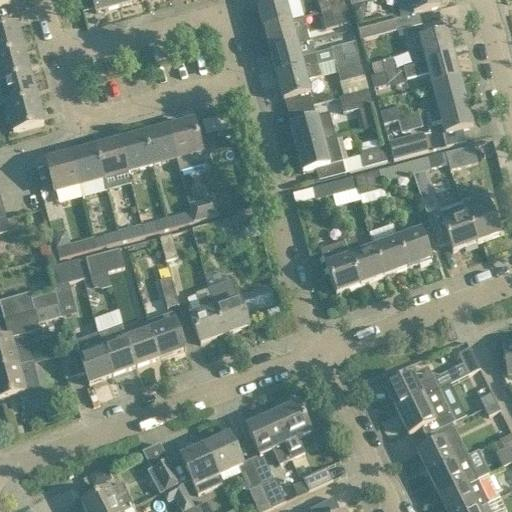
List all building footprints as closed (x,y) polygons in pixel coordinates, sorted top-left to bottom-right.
[(0,0),(0,8),(11,5),(9,0),(0,0)] [(91,0),(96,15),(121,9),(118,0),(91,0)] [(118,0),(121,9),(145,2),(144,0),(118,0)] [(268,0),(269,3),(257,6),(264,31),(292,24),(304,20),(305,20),(299,0),(268,0)] [(318,3),(321,16),(345,9),(343,0),(326,0),(327,1),(318,3)] [(440,10),(437,0),(395,0),(397,8),(410,5),(413,18),(440,10)] [(364,4),(351,8),(354,21),(363,19),(366,13),(364,4)] [(350,26),(345,9),(321,16),(325,32),(350,26)] [(374,40),(384,38),(384,37),(396,34),(392,19),(357,29),(361,44),(374,40)] [(292,24),(264,31),(271,55),(311,44),(305,20),(304,20),(292,24)] [(0,59),(24,53),(17,28),(0,33),(0,59)] [(413,57),(416,68),(453,58),(446,33),(418,41),(422,55),(413,57)] [(311,44),(271,55),(277,79),(317,68),(311,44)] [(331,51),(334,63),(359,57),(355,45),(331,51)] [(0,59),(0,85),(30,78),(24,53),(0,59)] [(359,57),(334,63),(334,64),(338,75),(344,100),(339,101),(339,102),(369,94),(359,57)] [(428,77),(432,89),(459,82),(453,58),(416,68),(403,71),(406,83),(428,77)] [(367,67),(371,80),(395,73),(392,61),(367,67)] [(317,68),(277,79),(283,103),(284,103),(303,98),(309,96),(312,96),(308,83),(321,80),(317,68)] [(399,86),(395,73),(371,80),(374,93),(399,86)] [(0,85),(0,86),(6,110),(37,102),(30,78),(0,85)] [(424,104),(427,116),(466,106),(459,82),(432,89),(435,102),(424,104)] [(373,109),(369,94),(339,102),(343,117),(373,109)] [(44,127),(37,102),(6,110),(13,135),(44,127)] [(472,131),(466,106),(427,116),(431,128),(441,125),(444,137),(447,150),(466,145),(463,133),(472,131)] [(384,128),(398,124),(408,121),(405,109),(380,115),(384,128)] [(329,116),(290,126),(297,152),(336,141),(333,129),(329,116)] [(408,121),(398,124),(402,136),(412,134),(408,121)] [(168,132),(177,162),(180,176),(205,169),(201,156),(202,156),(193,125),(168,132)] [(144,139),(153,169),(177,162),(168,132),(144,139)] [(218,133),(208,135),(208,143),(214,146),(221,144),(218,133)] [(428,155),(423,136),(389,145),(394,164),(428,155)] [(120,145),(128,175),(153,169),(144,139),(120,145)] [(336,141),(297,152),(303,175),(316,172),(319,183),(338,178),(346,176),(342,164),(336,142),(336,141)] [(95,152),(104,182),(106,191),(131,185),(128,175),(120,145),(95,152)] [(378,151),(360,156),(361,159),(364,171),(387,165),(383,149),(378,151)] [(445,156),(449,168),(450,173),(478,166),(474,149),(445,156)] [(71,158),(79,189),(104,182),(95,152),(71,158)] [(408,166),(412,177),(449,168),(445,156),(408,166)] [(55,195),(79,189),(71,158),(46,165),(55,195)] [(379,174),(382,185),(412,177),(408,166),(379,174)] [(382,185),(379,174),(355,180),(358,192),(357,192),(362,208),(378,204),(379,210),(388,208),(382,185)] [(333,198),(332,198),(335,207),(353,202),(351,194),(357,192),(358,192),(355,180),(330,187),(333,198)] [(315,203),(332,198),(333,198),(330,187),(312,192),(293,197),(295,206),(314,201),(315,203)] [(487,199),(463,207),(477,246),(501,238),(487,199)] [(191,214),(194,225),(219,219),(214,200),(189,207),(191,214)] [(453,255),(477,246),(462,204),(427,217),(437,244),(447,241),(453,255)] [(139,218),(145,239),(194,225),(191,214),(152,224),(149,213),(141,210),(140,207),(136,208),(139,218)] [(118,234),(121,245),(145,239),(139,218),(122,222),(123,223),(116,225),(118,234)] [(247,244),(244,232),(240,219),(193,232),(196,244),(223,236),(227,249),(247,244)] [(0,237),(10,234),(6,222),(0,223),(0,237)] [(93,240),(96,252),(121,245),(118,234),(93,240)] [(184,234),(171,238),(159,241),(166,264),(177,261),(173,247),(187,243),(184,234)] [(398,242),(409,271),(432,263),(422,234),(398,242)] [(64,260),(96,252),(93,240),(61,249),(64,260)] [(351,259),(362,288),(385,280),(375,251),(361,256),(355,240),(346,243),(351,259)] [(375,251),(385,280),(409,271),(398,242),(375,251)] [(336,298),(362,288),(351,259),(346,243),(320,253),(336,298)] [(129,255),(149,249),(148,245),(127,250),(129,255)] [(103,257),(108,275),(124,271),(120,253),(103,257)] [(90,280),(108,275),(103,257),(86,261),(90,280)] [(64,289),(60,275),(52,277),(55,292),(64,289)] [(160,284),(167,312),(179,308),(171,281),(160,284)] [(215,310),(225,338),(249,329),(245,318),(262,311),(257,295),(239,301),(232,283),(210,291),(215,310)] [(200,347),(225,338),(215,310),(210,291),(196,297),(203,315),(190,320),(200,347)] [(0,305),(0,307),(4,323),(59,308),(56,296),(32,303),(30,297),(0,305)] [(280,308),(268,311),(268,313),(270,319),(285,314),(283,307),(280,308)] [(0,344),(0,374),(33,365),(25,338),(40,334),(39,330),(46,328),(45,325),(63,321),(59,308),(4,323),(9,342),(0,344)] [(152,334),(161,361),(185,352),(172,316),(149,324),(152,334)] [(128,343),(137,370),(161,361),(152,334),(149,324),(147,325),(151,334),(128,343)] [(103,351),(113,379),(137,370),(128,343),(122,328),(99,336),(104,351),(103,351)] [(89,387),(113,379),(103,351),(104,351),(99,336),(98,335),(87,339),(93,355),(79,360),(89,387)] [(511,346),(503,348),(507,379),(511,378),(511,346)] [(458,358),(467,376),(469,379),(480,373),(470,352),(458,358)] [(59,358),(66,382),(78,378),(71,354),(59,358)] [(456,357),(440,365),(445,374),(461,365),(456,357)] [(33,365),(0,374),(0,402),(19,398),(21,403),(42,398),(33,365)] [(428,370),(386,391),(397,414),(439,393),(428,370)] [(439,393),(397,414),(408,437),(421,431),(426,440),(455,425),(439,393)] [(479,401),(484,412),(496,406),(491,396),(479,401)] [(500,414),(496,406),(484,412),(489,420),(500,414)] [(272,419),(292,463),(305,458),(298,441),(310,435),(298,408),(272,419)] [(247,431),(259,458),(273,452),(281,469),(292,463),(272,419),(247,431)] [(429,479),(456,466),(439,433),(428,439),(433,448),(417,455),(429,479)] [(503,470),(511,466),(511,465),(511,438),(511,437),(499,443),(504,452),(496,456),(503,470)] [(205,450),(219,480),(243,469),(229,439),(205,450)] [(160,447),(143,455),(152,471),(165,495),(171,492),(181,486),(168,463),(160,447)] [(222,487),(219,480),(205,450),(181,460),(195,491),(198,498),(222,487)] [(429,479),(440,501),(477,483),(466,461),(429,479)] [(327,472),(309,480),(304,482),(310,495),(333,484),(327,472)] [(263,488),(262,488),(272,511),(286,505),(276,482),(263,488)] [(440,501),(445,511),(478,511),(487,508),(486,507),(488,506),(477,483),(440,501)] [(84,511),(129,511),(133,511),(134,510),(122,486),(82,507),(84,511)] [(257,511),(270,511),(272,511),(262,488),(250,494),(257,511)] [(310,511),(336,511),(339,511),(334,501),(310,511)]
